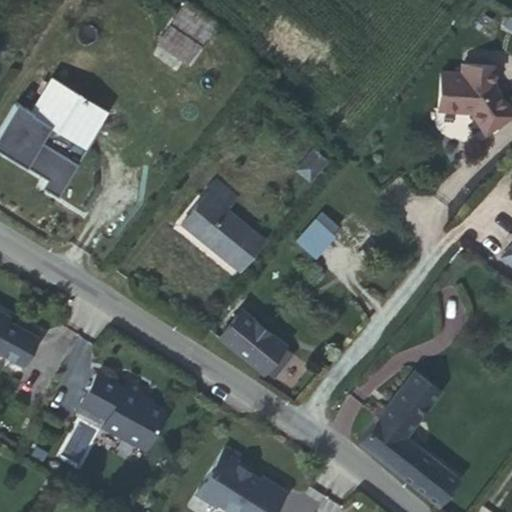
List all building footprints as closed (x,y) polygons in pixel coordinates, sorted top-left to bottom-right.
[(185,3),(158,42),(186,61),(213,21),(185,3)] [(439,70),(435,109),(464,112),(483,137),(509,114),(490,90),(493,67),(460,64),(459,73),(439,70)] [(31,111),(74,137),(76,132),(85,138),(102,109),(51,78),(31,111)] [(76,132),(74,137),(83,142),(85,138),(76,132)] [(181,222),(202,239),(207,233),(215,240),(210,245),(237,267),(260,238),(224,209),(235,196),(214,180),(181,222)] [(314,221),(296,241),(315,257),(333,237),(314,221)] [(207,233),(202,239),(210,245),(215,240),(207,233)] [(240,308),(219,336),(261,371),(262,369),(281,344),(282,343),(240,308)] [(0,355),(21,367),(37,338),(0,317),(0,355)] [(281,344),(262,369),(271,376),(290,352),(281,344)] [(356,439),(437,502),(458,476),(405,434),(440,389),(412,367),(356,439)] [(140,449),(159,413),(133,398),(138,390),(121,381),(117,390),(91,375),(75,405),(101,419),(97,426),(140,449)] [(220,446),(192,491),(212,504),(213,501),(229,511),(266,511),(280,491),(257,477),(256,480),(229,462),(234,455),(220,446)]
